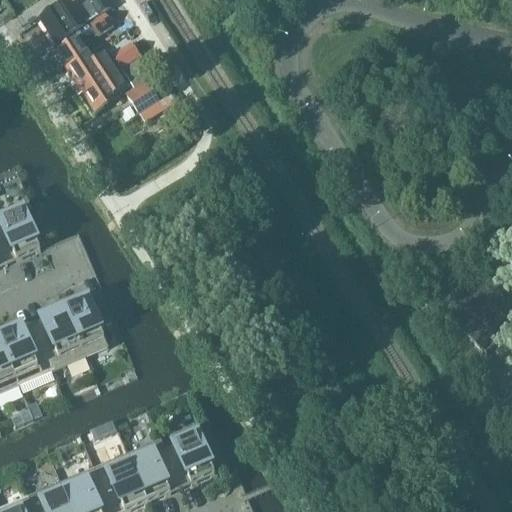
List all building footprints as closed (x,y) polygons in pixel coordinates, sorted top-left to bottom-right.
[(113,11),(105,0),(86,0),(89,5),(87,6),(83,11),(83,14),(84,16),(81,18),(71,3),(63,8),(40,23),(57,48),(74,38),(87,29),(87,28),(97,22),(96,21),(104,16),(113,11)] [(112,27),(104,16),(96,21),(97,22),(87,28),(87,29),(74,38),(77,42),(56,55),(68,73),(91,57),(84,47),(97,38),(96,37),(112,27)] [(120,65),(124,71),(141,60),(132,47),(112,60),(109,54),(95,63),(91,57),(68,73),(77,88),(76,89),(79,93),(120,65)] [(130,88),(126,82),(130,80),(124,71),(120,65),(79,93),(82,97),(83,96),(96,117),(119,102),(116,97),(130,88)] [(147,85),(127,98),(139,118),(154,109),(160,105),(159,104),(147,85)] [(159,116),(175,106),(170,98),(159,104),(160,105),(154,109),(159,116)] [(41,254),(24,215),(0,225),(0,252),(5,265),(15,261),(17,264),(41,254)] [(442,318),(486,357),(492,350),(493,351),(493,350),(493,349),(499,342),(492,336),(504,322),(505,323),(505,322),(505,321),(491,309),(504,294),(482,275),(442,318)] [(101,333),(112,328),(101,302),(90,307),(88,303),(65,313),(86,361),(109,352),(101,333)] [(65,313),(42,323),(44,327),(34,331),(53,376),(86,361),(65,313)] [(34,331),(23,336),(22,332),(0,341),(0,344),(20,390),(53,376),(34,331)] [(0,398),(20,390),(0,344),(0,398)] [(112,424),(88,435),(94,448),(118,438),(112,424)] [(180,489),(190,484),(191,488),(215,478),(194,430),(171,440),(175,449),(165,453),(164,453),(180,489)] [(148,507),(171,497),(169,493),(180,489),(164,453),(165,453),(161,444),(127,458),(148,507)] [(111,511),(135,511),(148,507),(127,458),(94,473),(111,511)] [(72,511),(111,511),(94,473),(61,487),(72,511)] [(61,487),(29,501),(33,510),(33,511),(72,511),(65,496),(61,487)] [(33,511),(29,501),(2,511),(33,511)]
